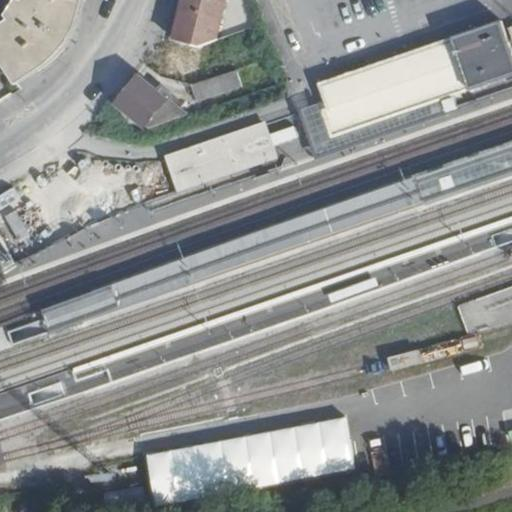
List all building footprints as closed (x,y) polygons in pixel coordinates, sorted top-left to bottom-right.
[(23,0),(14,16),(0,25),(0,56),(17,82),(55,50),(75,19),(81,0),(23,0)] [(184,0),(173,39),(198,44),(199,44),(212,40),(222,2),(224,0),(184,0)] [(470,92),(511,77),(511,48),(503,22),(397,58),(356,72),(327,82),(320,84),(329,110),(324,111),(326,117),(331,130),(333,139),(363,129),(392,119),(396,117),(416,110),(430,105),(444,101),(470,92)] [(166,38),(159,79),(190,85),(190,84),(198,45),(198,44),(173,39),(166,38)] [(190,86),(196,102),(239,87),(234,71),(191,85),(190,85),(190,86)] [(138,76),(116,104),(143,126),(165,98),(138,76)] [(322,104),(301,111),(318,161),(450,116),(448,111),(446,106),(444,101),(430,105),(416,110),(396,117),(392,119),(363,129),(333,139),(331,130),(326,117),(324,111),(322,104)] [(263,126),(167,159),(178,193),(259,166),(275,160),(263,126)] [(274,135),(279,147),(300,139),(295,127),(274,135)] [(198,277),(415,209),(406,182),(190,250),(198,277)] [(405,259),(310,292),(317,312),(412,279),(405,259)]
